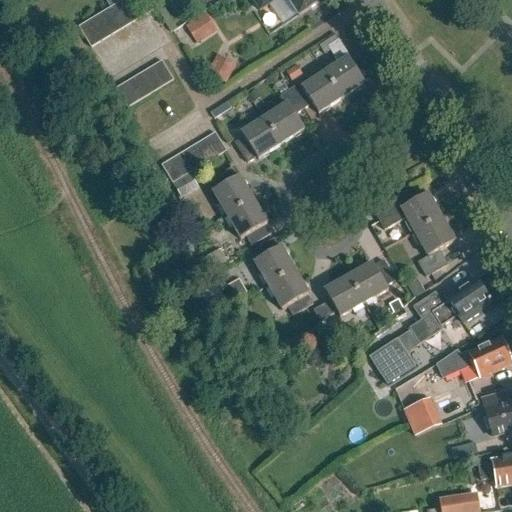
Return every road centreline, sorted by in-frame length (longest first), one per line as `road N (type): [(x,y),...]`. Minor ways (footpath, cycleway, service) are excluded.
road 1 (residential): [(368,128),(302,167),(285,196),(313,252),(347,247),(359,222)]
road 2 (track): [(0,360),(111,511)]
road 3 (unclassified): [(511,247),(428,87)]
